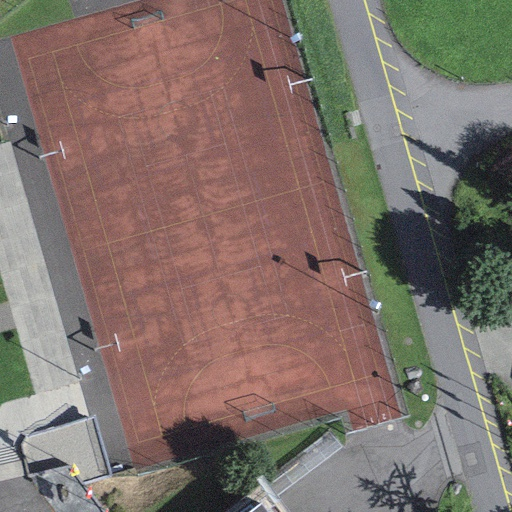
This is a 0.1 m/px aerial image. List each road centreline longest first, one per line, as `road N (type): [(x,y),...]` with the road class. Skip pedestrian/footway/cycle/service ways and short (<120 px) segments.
road 1 (residential): [(389,129),(497,511)]
road 2 (residential): [(352,0),(389,129)]
road 3 (residential): [(511,110),(389,129)]
